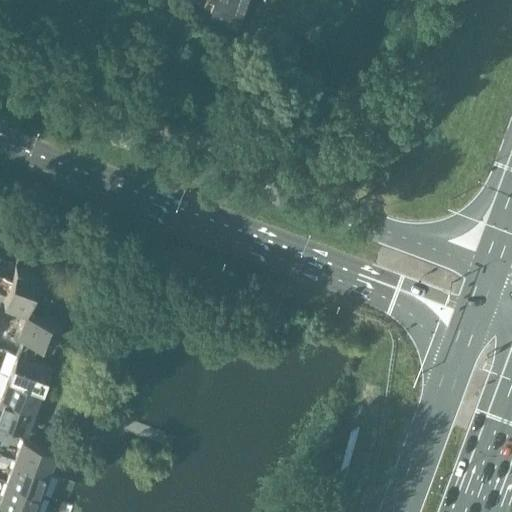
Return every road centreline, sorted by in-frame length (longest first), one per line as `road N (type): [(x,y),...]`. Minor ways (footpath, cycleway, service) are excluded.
road 1 (tertiary): [(488,269),(0,91)]
road 2 (tertiary): [(0,145),(471,315)]
road 3 (primary): [(471,315),(399,511)]
